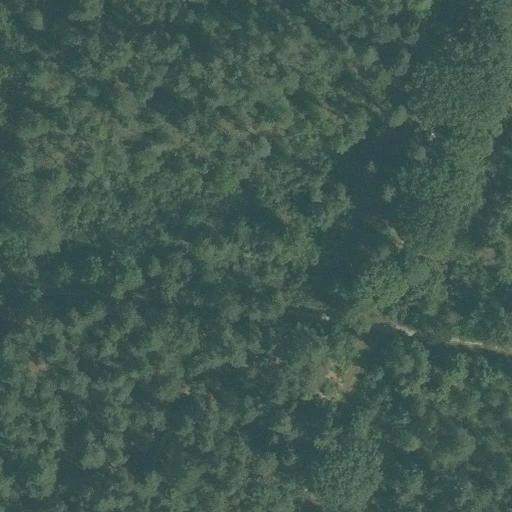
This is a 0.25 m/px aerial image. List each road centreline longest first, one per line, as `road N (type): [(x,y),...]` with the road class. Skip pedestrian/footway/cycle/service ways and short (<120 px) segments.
road 1 (track): [(482,0),(304,511)]
road 2 (track): [(0,289),(256,311),(511,348)]
